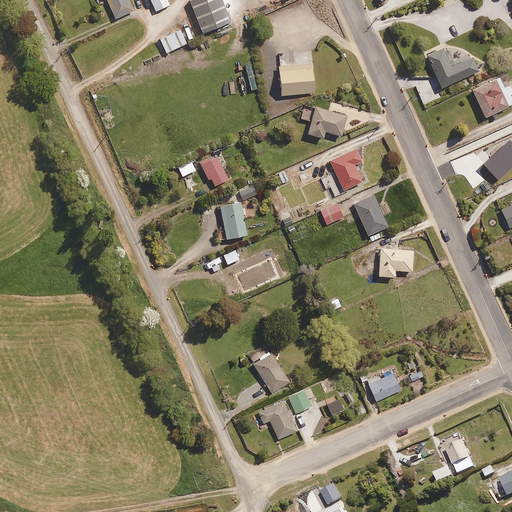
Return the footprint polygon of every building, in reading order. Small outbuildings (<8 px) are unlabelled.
[(104,0),(113,18),(132,9),(127,0),(104,0)] [(169,4),(167,0),(149,0),(154,11),(169,4)] [(200,32),(228,21),(220,0),(186,0),(187,0),(200,32)] [(185,43),(178,29),(158,39),(165,53),(185,43)] [(206,51),(204,43),(196,45),(198,53),(206,51)] [(450,65),(442,48),(425,55),(438,87),(476,70),(470,56),(450,65)] [(278,95),(313,92),(311,62),(276,65),(278,95)] [(482,116),(489,113),(491,119),(496,117),(494,111),(511,102),(511,100),(509,95),(511,93),(511,91),(510,86),(504,88),(498,76),(469,89),(482,116)] [(313,106),(306,133),(320,137),(319,140),(328,142),(330,133),(340,135),(345,115),(313,106)] [(360,161),(355,149),(328,160),(341,189),(360,181),(353,164),(360,161)] [(215,156),(199,164),(206,179),(208,178),(212,185),(226,178),(215,156)] [(306,178),(299,164),(286,171),(290,180),(298,176),(300,181),(306,178)] [(256,194),(252,185),(237,191),(241,200),(256,194)] [(385,226),(372,195),(352,203),(365,235),(385,226)] [(242,219),(239,204),(239,202),(217,206),(222,230),(215,231),(217,239),(245,234),(242,219)] [(251,202),(239,204),(242,219),(254,217),(251,202)] [(341,216),(336,203),(318,210),(324,224),(341,216)] [(511,224),(511,203),(499,209),(507,227),(511,224)] [(412,250),(378,248),(376,275),(395,276),(395,270),(410,271),(412,250)] [(288,382),(265,347),(248,358),(270,393),(288,382)] [(422,376),(420,370),(408,375),(410,381),(422,376)] [(399,390),(391,372),(366,383),(374,400),(399,390)] [(310,386),(302,390),(287,397),(295,413),(310,406),(307,399),(314,396),(310,386)] [(295,430),(280,401),(256,412),(261,423),(268,420),(277,439),(295,430)] [(473,466),(459,434),(442,442),(456,474),(473,466)] [(451,476),(447,467),(432,473),(436,482),(451,476)] [(491,472),(489,467),(475,473),(477,478),(491,472)] [(511,493),(511,472),(498,479),(506,496),(511,493)] [(341,497),(333,484),(320,492),(327,505),(341,497)] [(505,501),(494,506),(497,511),(504,511),(509,510),(505,501)] [(342,511),(345,511),(340,502),(321,511),(342,511)]
